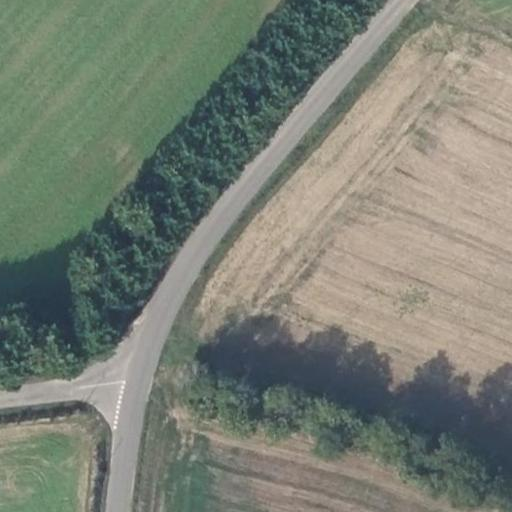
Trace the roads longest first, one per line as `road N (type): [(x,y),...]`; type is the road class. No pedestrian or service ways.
road 1 (unclassified): [(388,0),(183,254),(138,379),(117,511)]
road 2 (track): [(138,379),(296,428),(504,511)]
